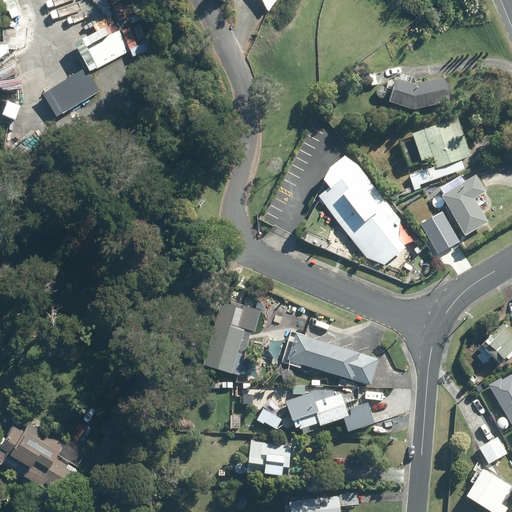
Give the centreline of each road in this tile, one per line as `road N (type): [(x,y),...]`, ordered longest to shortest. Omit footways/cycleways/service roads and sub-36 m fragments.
road 1 (residential): [(243,245),(437,328)]
road 2 (residential): [(417,511),(437,328)]
